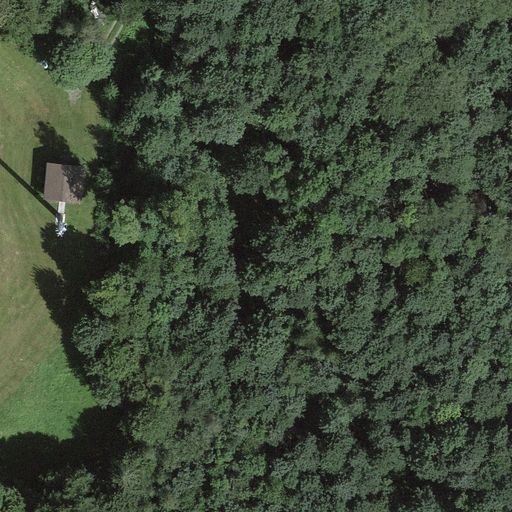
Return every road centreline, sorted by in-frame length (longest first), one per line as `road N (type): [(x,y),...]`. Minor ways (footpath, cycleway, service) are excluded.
road 1 (track): [(230,0),(233,165),(219,380)]
road 2 (track): [(44,165),(131,0)]
